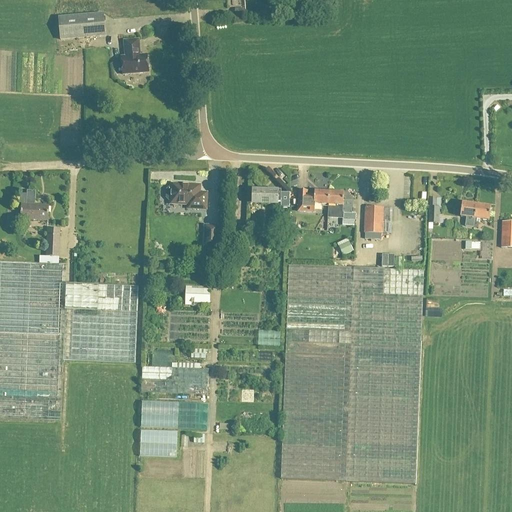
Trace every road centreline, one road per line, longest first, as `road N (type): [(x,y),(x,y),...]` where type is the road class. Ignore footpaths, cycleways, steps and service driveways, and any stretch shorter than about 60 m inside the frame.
road 1 (unclassified): [(511,176),(212,151)]
road 2 (unclassified): [(5,167),(212,151)]
road 3 (unclassified): [(212,151),(193,0)]
